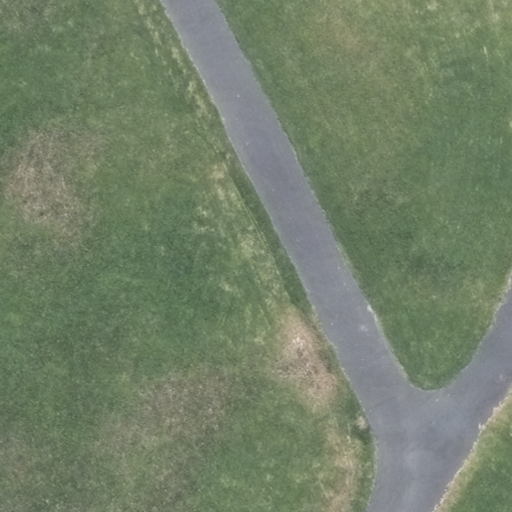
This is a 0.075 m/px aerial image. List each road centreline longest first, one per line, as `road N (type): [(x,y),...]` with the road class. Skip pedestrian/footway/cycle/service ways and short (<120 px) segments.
road 1 (track): [(424,448),(188,0)]
road 2 (track): [(397,511),(424,448),(472,406),(511,333)]
